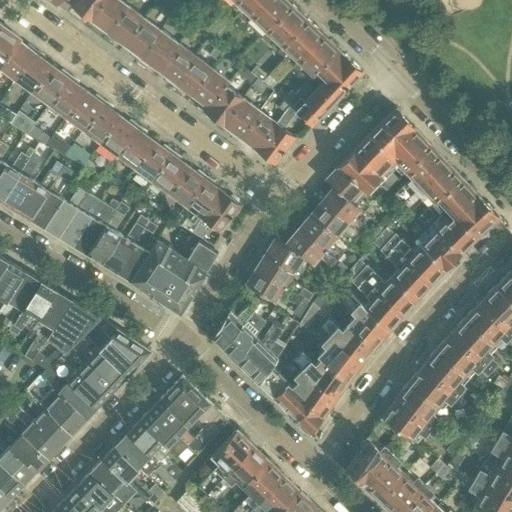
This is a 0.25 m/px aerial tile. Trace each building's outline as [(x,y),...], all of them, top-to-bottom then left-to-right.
[(71,0),(49,0),(55,4),(64,11),(69,3),(71,0)] [(82,13),(90,19),(103,0),(77,0),(76,1),(72,6),(74,8),(73,11),(79,15),(82,13)] [(106,31),(106,33),(127,5),(120,0),(103,0),(90,19),(98,25),(97,28),(103,32),(106,31)] [(165,0),(177,9),(183,3),(179,0),(165,0)] [(245,0),(239,6),(265,31),(291,4),(287,0),(245,0)] [(265,31),(287,51),(312,24),(291,4),(265,31)] [(116,39),(124,45),(144,18),(127,5),(106,33),(108,33),(107,36),(113,40),(116,39)] [(140,58),(141,58),(161,30),(144,18),(124,45),(131,50),(131,53),(137,58),(140,56),(140,58)] [(0,64),(19,39),(20,38),(0,22),(0,64)] [(313,77),(315,74),(338,48),(312,24),(287,51),(313,77)] [(150,64),(158,70),(178,42),(161,30),(141,58),(142,58),(141,61),(147,65),(150,64)] [(0,67),(15,79),(35,51),(34,51),(34,48),(29,44),(26,45),(19,39),(0,64),(0,67)] [(174,83),(175,83),(195,55),(178,42),(158,70),(165,76),(165,79),(171,83),(173,82),(174,83)] [(224,49),(222,47),(216,42),(208,54),(217,61),(220,57),(224,49)] [(322,80),(320,82),(336,97),(362,71),(338,48),(315,74),(322,80)] [(15,79),(31,91),(51,64),(44,59),(44,55),(38,51),(36,52),(35,51),(15,79)] [(184,89),(191,95),(212,67),(195,55),(175,83),(176,83),(175,86),(181,91),(184,89)] [(31,91),(49,104),(69,76),(68,76),(68,73),(62,69),(60,70),(51,64),(31,91)] [(236,70),(251,84),(257,77),(249,71),(242,64),(236,70)] [(254,65),(249,71),(257,77),(259,79),(264,74),(254,65)] [(197,106),(205,112),(229,80),(212,67),(191,95),(199,101),(198,103),(197,106)] [(49,104),(66,117),(86,90),(78,84),(78,81),(73,77),(70,78),(69,76),(49,104)] [(257,77),(251,84),(251,85),(261,92),(265,86),(259,80),(259,79),(257,77)] [(287,94),(280,88),(269,78),(264,83),(288,104),(298,110),(303,116),(311,123),(335,98),(336,97),(320,82),(315,87),(308,80),(306,83),(303,85),(297,92),(295,94),(291,90),(287,93),(287,94)] [(214,119),(222,124),(243,97),(227,85),(230,81),(229,80),(205,112),(207,113),(206,116),(212,120),(214,119)] [(66,117),(83,129),(103,101),(102,101),(102,98),(96,94),(94,95),(86,90),(66,117)] [(238,136),(239,138),(260,110),(243,97),(222,124),(230,130),(230,133),(235,137),(238,136)] [(83,129),(100,142),(120,115),(112,109),(112,106),(106,102),(104,103),(103,101),(83,129)] [(276,122),(256,150),(264,155),(264,158),(270,163),(272,161),(274,163),(285,147),(288,147),(293,142),(291,139),(294,135),(284,127),(298,110),(288,104),(276,122)] [(395,162),(403,170),(430,144),(396,107),(382,120),(381,120),(369,133),(395,162)] [(0,117),(9,123),(13,116),(3,110),(3,111),(0,115),(0,117)] [(13,116),(9,123),(20,129),(28,135),(29,133),(34,126),(36,123),(18,110),(13,116)] [(248,144),(256,150),(276,122),(260,110),(239,138),(241,138),(240,141),(246,145),(248,144)] [(100,142),(116,154),(137,127),(137,126),(136,126),(136,124),(130,119),(128,120),(120,115),(100,142)] [(29,133),(46,145),(50,138),(34,126),(29,133)] [(116,154),(134,167),(154,140),(146,134),(146,131),(140,127),(138,128),(137,127),(116,154)] [(387,170),(395,162),(369,133),(354,149),(337,166),(363,190),(365,192),(373,184),(387,170)] [(11,167),(5,163),(0,171),(0,199),(2,201),(29,158),(40,142),(32,137),(22,153),(21,152),(11,167)] [(0,171),(5,163),(0,160),(0,159),(8,146),(0,140),(0,171)] [(134,167),(150,180),(171,152),(170,152),(170,149),(164,144),(162,145),(154,140),(134,167)] [(76,163),(83,167),(87,161),(89,158),(88,157),(90,154),(74,142),(70,148),(64,156),(69,158),(69,157),(76,163)] [(64,156),(70,148),(62,143),(56,151),(64,156)] [(395,193),(402,201),(446,160),(430,144),(403,170),(410,178),(395,193)] [(150,180),(167,192),(188,165),(180,159),(180,156),(174,152),(172,153),(171,152),(150,180)] [(29,158),(2,201),(16,209),(34,181),(28,177),(37,163),(29,158)] [(434,204),(436,201),(461,177),(446,160),(402,201),(410,209),(426,195),(434,204)] [(87,161),(83,167),(91,172),(100,178),(104,171),(95,166),(87,161)] [(167,192),(184,205),(205,177),(204,177),(204,174),(199,169),(196,170),(188,165),(167,192)] [(357,195),(363,190),(337,166),(325,179),(333,187),(361,209),(363,212),(369,205),(357,195)] [(61,168),(57,175),(31,218),(44,226),(63,198),(56,194),(65,180),(70,174),(61,168)] [(40,184),(34,181),(16,209),(31,218),(57,175),(50,170),(40,184)] [(380,184),(385,190),(396,179),(391,174),(390,173),(380,184)] [(187,229),(192,231),(222,190),(214,184),(214,181),(208,177),(206,178),(205,177),(184,205),(195,213),(189,221),(186,219),(181,225),(187,229)] [(436,201),(451,217),(475,238),(498,216),(461,177),(436,201)] [(69,202),(63,198),(44,226),(59,235),(89,185),(82,180),(78,187),(69,202)] [(119,188),(129,194),(132,189),(122,183),(119,188)] [(97,190),(89,185),(59,235),(73,244),(100,201),(93,196),(97,190)] [(326,196),(322,200),(351,225),(359,232),(365,225),(355,216),(361,209),(333,187),(326,196)] [(192,231),(203,237),(207,230),(204,228),(208,223),(219,230),(221,227),(224,227),(228,222),(228,219),(240,203),(238,202),(238,199),(232,195),(230,196),(222,190),(192,231)] [(73,244),(87,252),(119,203),(112,199),(108,206),(100,201),(73,244)] [(310,214),(323,225),(337,237),(343,230),(353,239),(359,232),(351,225),(322,200),(310,214)] [(382,206),(389,213),(394,218),(397,221),(403,216),(388,200),(382,206)] [(87,252),(101,261),(120,233),(114,229),(123,215),(128,207),(120,203),(119,203),(87,252)] [(158,204),(154,209),(168,218),(172,212),(158,204)] [(426,225),(436,215),(429,208),(418,218),(426,225)] [(389,213),(379,226),(384,230),(386,227),(394,218),(389,213)] [(301,225),(298,228),(303,232),(336,259),(342,252),(332,243),(337,237),(323,225),(310,214),(303,222),(301,225)] [(101,261),(115,270),(148,220),(140,215),(135,223),(126,237),(120,233),(101,261)] [(419,242),(420,242),(445,267),(460,252),(475,238),(451,217),(446,222),(440,217),(419,242)] [(115,270),(130,279),(156,240),(149,236),(156,226),(148,220),(115,270)] [(384,230),(379,226),(370,236),(369,234),(366,238),(372,243),(373,243),(380,234),(384,230)] [(384,230),(380,234),(387,240),(394,246),(429,284),(445,267),(420,242),(413,250),(400,239),(386,227),(384,230)] [(298,228),(285,243),(296,251),(298,250),(303,254),(312,262),(318,255),(330,266),(333,262),(336,259),(303,232),(298,228)] [(399,266),(392,274),(414,300),(425,289),(429,284),(394,246),(387,240),(380,234),(373,243),(386,255),(399,266)] [(157,238),(156,240),(130,279),(132,280),(138,284),(137,284),(139,285),(145,288),(145,289),(146,290),(146,289),(152,293),(152,294),(154,294),(161,299),(162,300),(175,308),(180,312),(221,248),(203,237),(188,258),(157,238)] [(296,251),(285,243),(275,237),(265,252),(293,270),(303,277),(307,279),(311,272),(307,270),(312,263),(312,262),(303,254),(298,250),(296,251)] [(288,277),(293,270),(265,252),(255,268),(308,301),(313,293),(303,286),(288,277)] [(0,296),(6,300),(24,270),(6,259),(0,269),(0,296)] [(359,259),(352,267),(365,278),(401,315),(407,308),(414,300),(392,274),(385,282),(359,259)] [(335,270),(341,275),(346,268),(341,263),(338,266),(335,270)] [(370,298),(363,305),(389,329),(401,315),(365,278),(352,267),(345,275),(358,286),(370,298)] [(299,316),(308,301),(255,268),(246,283),(273,301),(279,292),(299,304),(293,312),(299,316)] [(511,268),(494,286),(511,303),(511,268)] [(0,339),(2,341),(9,330),(39,279),(24,270),(6,300),(0,308),(0,311),(6,315),(2,322),(4,323),(0,330),(0,339)] [(23,324),(31,329),(55,289),(39,279),(9,330),(16,335),(23,324)] [(348,322),(349,322),(375,345),(389,329),(363,305),(351,293),(341,284),(333,291),(343,301),(356,313),(348,322)] [(479,301),(478,302),(511,334),(511,303),(494,286),(479,301)] [(42,345),(47,337),(70,298),(55,289),(31,329),(37,334),(33,341),(25,354),(33,359),(38,351),(42,345)] [(319,292),(313,302),(320,309),(328,300),(319,292)] [(66,351),(72,344),(82,333),(88,328),(94,322),(99,317),(100,316),(70,298),(47,337),(66,351)] [(212,337),(225,350),(243,323),(251,313),(249,311),(254,307),(249,302),(245,306),(238,319),(229,310),(212,337)] [(313,302),(307,312),(313,316),(320,309),(313,302)] [(511,334),(478,302),(463,319),(493,342),(499,335),(503,339),(505,337),(510,342),(511,343),(511,334)] [(315,318),(313,316),(307,312),(299,323),(305,328),(315,318)] [(243,323),(225,350),(237,362),(256,335),(249,328),(258,320),(256,318),(251,313),(243,323)] [(237,362),(251,375),(269,347),(288,317),(285,316),(276,330),(271,326),(262,340),(256,335),(237,362)] [(328,317),(320,325),(362,362),(375,345),(349,322),(341,330),(328,317)] [(460,322),(448,335),(492,369),(497,364),(495,362),(490,358),(492,355),(486,350),(493,342),(463,319),(460,322)] [(101,329),(138,363),(150,350),(107,321),(101,329)] [(94,322),(88,328),(102,342),(97,347),(102,352),(126,375),(138,363),(101,329),(94,322)] [(318,353),(322,357),(348,380),(362,362),(320,325),(313,333),(327,345),(318,353)] [(91,341),(82,333),(72,344),(116,386),(126,375),(102,352),(97,347),(93,352),(86,346),(91,341)] [(492,369),(448,335),(442,341),(436,348),(464,373),(471,365),(477,371),(479,369),(483,372),(486,376),(492,369)] [(72,344),(66,351),(62,355),(77,370),(105,397),(116,386),(72,344)] [(251,375),(260,384),(271,366),(278,356),(277,356),(269,347),(251,375)] [(436,348),(421,365),(456,393),(463,385),(458,381),(464,373),(436,348)] [(33,359),(48,369),(51,366),(53,363),(38,351),(33,359)] [(51,366),(67,380),(96,407),(105,397),(77,370),(62,355),(53,363),(51,366)] [(315,364),(307,372),(335,398),(348,380),(322,357),(315,364)] [(411,378),(405,385),(434,408),(444,397),(450,401),(451,400),(459,407),(465,400),(456,393),(421,365),(411,378)] [(47,370),(34,384),(36,387),(49,374),(61,386),(61,387),(56,391),(58,393),(85,419),(96,407),(67,380),(51,366),(48,369),(47,370)] [(271,366),(260,384),(305,428),(315,426),(322,416),(291,387),(271,366)] [(494,381),(502,387),(507,378),(510,373),(503,368),(494,381)] [(299,379),(291,387),(322,416),(330,405),(335,398),(307,372),(299,379)] [(198,453),(228,420),(182,375),(150,408),(188,444),(198,453)] [(511,380),(507,378),(502,387),(500,389),(508,394),(511,386),(511,380)] [(26,392),(33,399),(71,433),(85,419),(58,393),(49,402),(49,399),(36,387),(34,384),(26,392)] [(405,385),(394,400),(437,434),(443,426),(435,420),(437,417),(431,413),(434,408),(405,385)] [(508,394),(500,389),(494,398),(493,400),(500,406),(502,403),(508,394)] [(38,414),(32,420),(59,446),(71,433),(33,399),(28,404),(30,405),(29,405),(38,414)] [(399,430),(406,435),(411,438),(418,430),(424,434),(432,441),(437,434),(394,400),(381,416),(399,430)] [(479,403),(475,409),(483,414),(487,408),(479,403)] [(15,404),(3,416),(47,458),(59,446),(32,420),(26,426),(15,415),(20,409),(15,404)] [(139,420),(170,449),(177,455),(188,444),(150,408),(139,420)] [(483,414),(475,409),(471,415),(478,420),(482,416),(483,414)] [(3,416),(0,419),(0,436),(9,445),(36,470),(47,458),(3,416)] [(478,420),(475,425),(482,429),(488,420),(482,416),(478,420)] [(126,433),(175,479),(181,472),(164,455),(170,449),(139,420),(126,433)] [(446,450),(453,455),(456,451),(461,445),(466,437),(471,430),(463,424),(446,450)] [(471,430),(466,437),(473,442),(475,439),(482,429),(475,425),(471,430)] [(198,484),(207,492),(252,443),(237,428),(232,432),(211,455),(218,463),(198,484)] [(346,467),(363,483),(392,453),(398,445),(406,435),(399,430),(392,440),(385,446),(384,445),(380,449),(367,436),(365,439),(363,438),(358,446),(359,447),(346,467)] [(511,436),(502,430),(497,440),(511,448),(511,436)] [(114,445),(138,467),(147,476),(153,469),(154,470),(154,471),(169,485),(175,479),(126,433),(114,445)] [(406,435),(398,445),(404,449),(411,440),(410,440),(411,438),(406,435)] [(502,455),(496,465),(511,474),(511,448),(497,440),(491,449),(502,455)] [(234,478),(241,485),(267,458),(252,443),(207,492),(197,502),(201,507),(211,496),(214,499),(234,478)] [(0,460),(23,482),(36,470),(9,445),(4,451),(0,447),(0,460)] [(151,506),(153,504),(163,492),(157,486),(151,492),(132,473),(138,467),(114,445),(102,459),(135,491),(151,506)] [(456,451),(453,455),(449,462),(456,467),(461,460),(464,456),(456,451)] [(363,483),(379,499),(404,473),(395,463),(399,460),(392,453),(363,483)] [(231,511),(245,511),(283,473),(267,458),(241,485),(250,493),(231,511)] [(429,467),(435,473),(444,464),(437,458),(429,467)] [(123,503),(135,491),(102,459),(89,472),(123,503)] [(0,485),(11,495),(23,482),(0,460),(0,485)] [(440,478),(449,468),(447,463),(446,465),(444,464),(435,473),(440,478)] [(480,469),(474,479),(475,479),(511,501),(511,474),(496,465),(490,475),(480,469)] [(104,511),(118,511),(116,510),(123,503),(89,472),(76,485),(104,511)] [(260,511),(276,511),(299,489),(283,473),(245,511),(260,511),(261,511),(260,511)] [(379,499),(392,511),(397,511),(425,485),(416,477),(413,481),(404,473),(379,499)] [(480,507),(488,511),(511,511),(511,501),(475,479),(474,479),(469,487),(480,494),(474,503),(480,507)] [(184,484),(185,491),(187,493),(194,486),(188,480),(184,484)] [(0,506),(11,495),(0,485),(0,506)] [(104,511),(76,485),(64,498),(78,511),(104,511)] [(397,511),(429,511),(437,505),(428,495),(431,491),(425,485),(397,511)] [(276,511),(300,511),(311,500),(299,489),(276,511)] [(457,503),(463,508),(471,500),(466,494),(457,503)] [(78,511),(64,498),(52,511),(78,511)] [(323,511),(311,500),(300,511),(323,511)]
